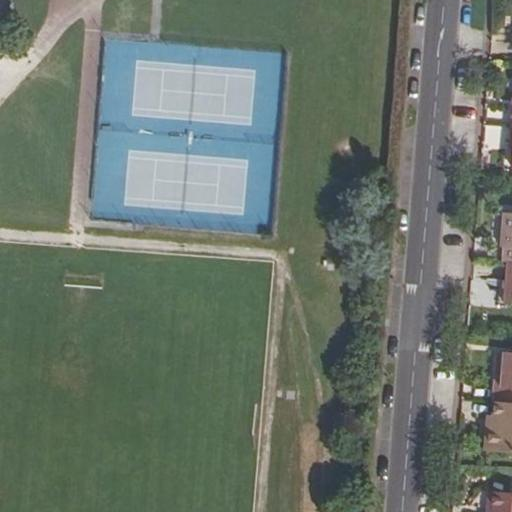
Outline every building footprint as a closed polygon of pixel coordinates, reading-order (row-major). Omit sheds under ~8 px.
[(307,96),(323,97),(324,68),(308,67),(307,96)] [(368,102),(381,102),(381,73),(369,73),(368,102)] [(0,229),(27,232),(29,217),(0,213),(0,229)] [(506,271),(511,270),(511,222),(501,222),(500,241),(505,242),(503,255),(502,270),(506,271)] [(511,270),(506,271),(503,311),(511,312),(511,270)] [(501,381),(493,381),(491,408),(494,408),(511,409),(511,359),(502,358),(502,362),(501,381)] [(494,362),(493,381),(501,381),(502,362),(494,362)] [(492,439),(485,438),(483,459),(511,461),(511,409),(494,408),(493,424),(492,439)] [(486,423),(485,438),(492,439),(493,424),(486,423)] [(511,511),(511,500),(496,499),(494,511),(511,511)]
